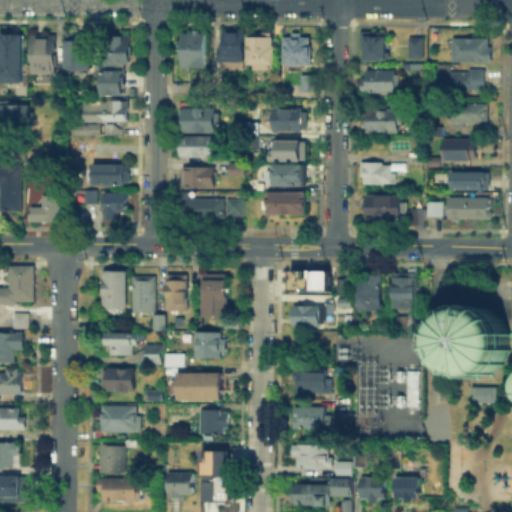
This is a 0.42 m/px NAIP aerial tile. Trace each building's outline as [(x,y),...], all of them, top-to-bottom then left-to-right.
[(224,60),(224,31),(244,31),(244,60),(224,60)] [(206,32),(206,68),(181,67),(181,32),(206,32)] [(364,33),(386,33),(386,61),(364,61),(364,33)] [(69,35),(92,35),(92,70),(69,69),(69,35)] [(247,66),(247,35),(274,35),(274,66),(247,66)] [(105,64),(105,36),(133,36),(133,64),(121,64),(121,69),(126,70),(126,95),(105,95),(105,64)] [(58,38),(57,74),(35,74),(35,38),(58,38)] [(284,66),(284,38),(312,38),(312,66),(284,66)] [(24,39),(24,81),(2,81),(3,60),(4,60),(4,39),(24,39)] [(491,40),(491,62),(453,62),(454,39),(491,40)] [(410,40),(424,40),(424,60),(410,59),(410,40)] [(412,72),(412,64),(426,64),(426,72),(412,72)] [(450,66),(450,72),(485,72),(485,93),(440,92),(440,66),(450,66)] [(399,72),(399,95),(365,94),(366,72),(399,72)] [(300,73),(313,73),(313,91),(300,90),(300,73)] [(86,118),(86,99),(129,99),(129,118),(86,118)] [(490,106),(490,126),(455,126),(455,105),(490,106)] [(2,128),(2,109),(31,109),(30,128),(2,128)] [(179,111),(216,111),(216,133),(179,132),(179,111)] [(275,131),(275,111),(307,111),(307,132),(275,131)] [(367,111),(401,111),(401,135),(367,135),(367,111)] [(245,138),(245,123),(260,123),(260,138),(245,138)] [(73,137),(73,126),(101,126),(101,137),(73,137)] [(182,139),(218,139),(218,158),(182,158),(182,139)] [(444,162),(444,139),(473,139),(473,162),(444,162)] [(276,160),(276,140),(307,140),(307,160),(276,160)] [(14,159),(14,150),(26,150),(26,159),(14,159)] [(421,164),(411,164),(411,155),(421,155),(421,164)] [(432,167),(432,157),(442,157),(442,167),(432,167)] [(226,174),(226,161),(242,161),(242,174),(226,174)] [(92,186),(92,165),(130,165),(130,186),(92,186)] [(396,165),(396,185),(364,185),(364,165),(396,165)] [(24,186),(23,212),(4,212),(4,186),(0,186),(0,166),(24,166),(24,186)] [(271,185),(271,166),(309,166),(308,185),(271,185)] [(215,169),(214,189),(184,189),(184,169),(215,169)] [(453,192),(453,172),(488,172),(488,192),(453,192)] [(222,197),(222,218),(172,218),(172,190),(187,190),(187,196),(222,197)] [(271,194),(308,195),(307,217),(271,217),(271,194)] [(105,195),(130,195),(130,217),(105,217),(105,195)] [(65,224),(32,224),(32,209),(46,209),(46,196),(65,196),(65,224)] [(369,196),(405,196),(405,206),(408,206),(408,220),(369,220),(369,196)] [(224,214),(224,197),(241,197),(241,215),(224,214)] [(451,198),(489,198),(489,221),(451,221),(451,198)] [(430,216),(430,202),(444,202),(444,217),(430,216)] [(414,224),(414,211),(426,211),(426,224),(414,224)] [(36,268),(36,302),(16,302),(16,306),(0,306),(0,288),(11,288),(11,268),(36,268)] [(328,269),(328,289),(290,289),(290,269),(328,269)] [(106,272),(128,272),(128,311),(106,311),(106,272)] [(360,311),(360,273),(383,274),(383,311),(360,311)] [(395,273),(418,273),(417,311),(395,311),(395,273)] [(205,316),(205,274),(228,274),(228,316),(205,316)] [(135,276),(158,276),(158,313),(135,313),(135,276)] [(189,276),(189,311),(169,311),(169,276),(189,276)] [(347,277),(347,292),(335,292),(335,277),(347,277)] [(335,306),(335,296),(349,296),(349,306),(335,306)] [(291,326),(291,303),(318,304),(318,327),(291,326)] [(482,305),(490,306),(496,309),(503,314),(507,318),(509,320),(511,326),(511,356),(510,361),(509,363),(505,367),(498,373),(492,376),(484,378),(474,378),(468,376),(462,374),(458,372),(455,369),(451,365),(448,360),(445,353),(443,346),(443,338),(443,334),(444,330),(447,324),(448,322),(449,322),(449,320),(450,320),(450,319),(452,316),(457,312),(462,309),(469,306),(474,305),(482,305)] [(14,328),(14,314),(29,314),(29,328),(14,328)] [(167,317),(167,331),(156,330),(156,317),(167,317)] [(417,318),(417,336),(398,335),(398,318),(417,318)] [(93,331),(93,322),(106,322),(106,331),(93,331)] [(226,334),(226,357),(197,357),(197,333),(226,334)] [(15,351),(0,351),(0,334),(24,334),(24,351),(15,351)] [(137,336),(137,356),(110,355),(110,336),(137,336)] [(163,346),(163,365),(148,365),(148,346),(163,346)] [(0,364),(0,351),(15,351),(15,364),(0,364)] [(167,356),(187,356),(187,368),(167,368),(167,356)] [(299,393),(299,368),(334,368),(334,393),(299,393)] [(105,391),(105,369),(136,369),(136,391),(105,391)] [(420,373),(420,407),(408,407),(408,373),(420,373)] [(222,375),(222,401),(181,401),(181,375),(222,375)] [(0,393),(0,376),(23,376),(23,393),(0,393)] [(474,387),(499,387),(499,405),(474,405),(474,387)] [(150,392),(163,392),(163,400),(150,400),(150,392)] [(104,407),(141,408),(141,433),(104,433),(104,407)] [(293,429),(293,408),(328,409),(328,430),(293,429)] [(0,410),(23,410),(23,417),(28,417),(28,431),(0,431),(0,410)] [(223,413),(223,433),(202,433),(203,413),(223,413)] [(355,414),(354,429),(337,429),(338,414),(355,414)] [(0,442),(20,442),(20,457),(15,457),(15,469),(0,468),(0,442)] [(102,473),(103,445),(128,445),(128,473),(102,473)] [(330,445),(330,469),(298,468),(298,456),(292,456),(292,445),(330,445)] [(205,475),(201,475),(201,449),(228,449),(227,475),(205,475)] [(358,466),(358,457),(367,457),(367,467),(358,466)] [(338,476),(338,462),(353,462),(353,476),(338,476)] [(184,499),(170,499),(171,475),(194,475),(194,493),(184,493),(184,499)] [(227,475),(230,475),(230,500),(205,500),(205,475),(227,475)] [(1,501),(1,478),(28,478),(28,501),(1,501)] [(107,501),(107,479),(142,479),(142,501),(107,501)] [(333,505),(296,505),(296,485),(328,485),(328,479),(352,479),(352,496),(333,496),(333,505)] [(364,479),(387,479),(386,502),(364,502),(364,479)] [(400,480),(421,480),(421,500),(400,500),(400,480)] [(355,502),(354,511),(343,511),(343,501),(355,502)]
